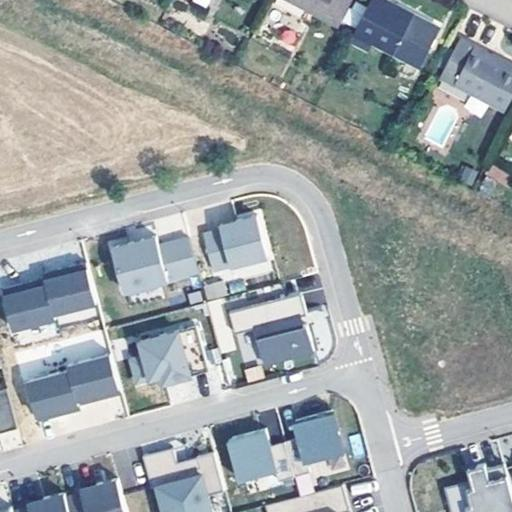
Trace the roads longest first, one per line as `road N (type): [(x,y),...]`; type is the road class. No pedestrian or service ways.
road 1 (residential): [(0,241),(250,174),(276,175),(299,184),(324,215),(363,373)]
road 2 (residential): [(363,373),(0,471)]
road 3 (residential): [(511,413),(380,449)]
